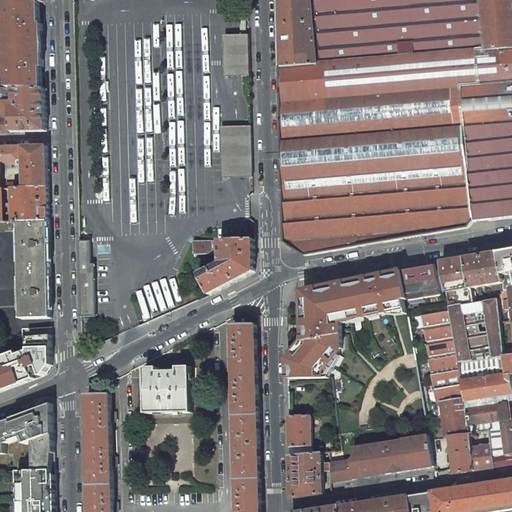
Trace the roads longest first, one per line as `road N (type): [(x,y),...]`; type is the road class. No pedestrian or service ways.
road 1 (residential): [(273,278),(264,0)]
road 2 (residential): [(70,382),(65,139)]
road 3 (tertiary): [(511,235),(273,278)]
road 4 (residential): [(280,511),(511,477)]
road 5 (residential): [(278,511),(273,278)]
road 6 (tertiary): [(273,278),(70,382)]
road 7 (residential): [(65,139),(61,0)]
road 8 (residential): [(73,511),(70,382)]
